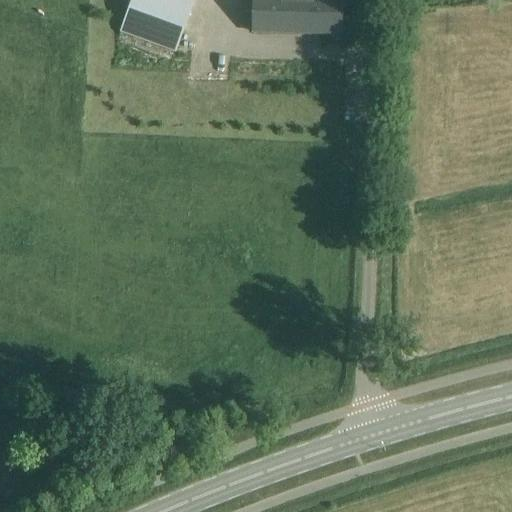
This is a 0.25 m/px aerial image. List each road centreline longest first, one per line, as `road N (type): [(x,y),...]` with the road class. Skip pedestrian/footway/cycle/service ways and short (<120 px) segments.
road 1 (unclassified): [(378,434),(366,383),(382,0)]
road 2 (secondary): [(167,511),(378,434)]
road 3 (secondary): [(378,434),(511,398)]
